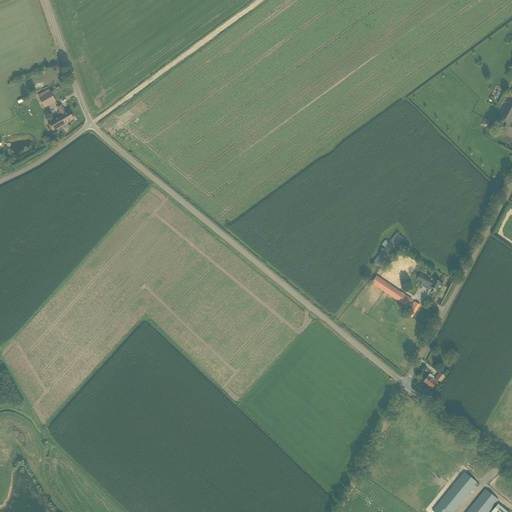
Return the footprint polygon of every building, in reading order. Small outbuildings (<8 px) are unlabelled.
[(50,105),(56,102),(48,89),(37,95),(45,108),(50,105)] [(509,126),(511,122),(510,122),(511,119),(511,101),(508,99),(497,120),(509,126)] [(60,117),(49,124),(50,127),(53,131),(74,119),(69,112),(66,113),(61,105),(60,105),(57,107),(60,112),(59,112),(59,113),(58,113),(58,114),(58,115),(59,115),(59,116),(60,116),(60,117)] [(381,267),(403,239),(404,238),(397,233),(374,262),(381,267)] [(440,282),(436,280),(435,279),(435,280),(431,278),(431,280),(420,274),(417,279),(431,287),(432,288),(436,290),(440,282)] [(372,283),(406,307),(412,300),(376,277),(372,283)] [(406,314),(407,315),(412,317),(420,305),(414,301),(406,314)] [(435,378),(441,382),(445,377),(439,373),(435,378)] [(428,376),(424,382),(429,385),(428,386),(432,389),(435,385),(437,381),(434,379),(433,378),(434,377),(430,374),(428,376)] [(451,511),(474,484),(478,487),(479,485),(464,472),(432,511),(433,511),(445,511),(446,511),(447,511),(451,511)] [(485,490),(466,511),(488,511),(498,500),(485,490)] [(509,511),(498,503),(490,511),(509,511)]
